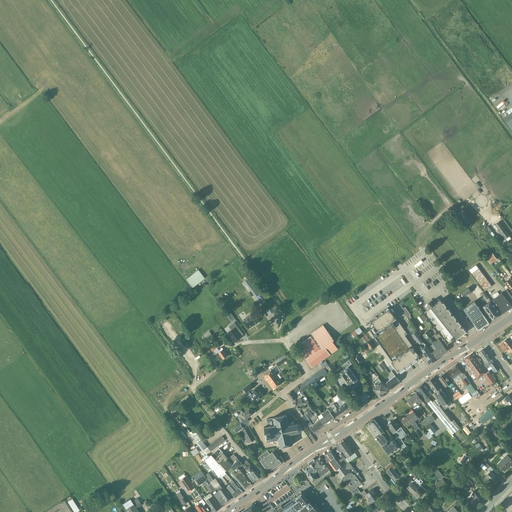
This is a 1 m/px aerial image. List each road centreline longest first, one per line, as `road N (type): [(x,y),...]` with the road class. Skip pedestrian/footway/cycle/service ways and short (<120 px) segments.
road 1 (primary): [(344,431),(483,336)]
road 2 (residential): [(319,445),(281,393),(307,374),(279,332)]
road 3 (residential): [(268,483),(194,386)]
